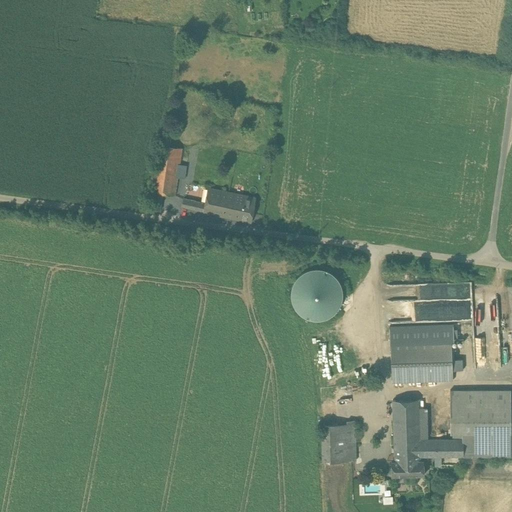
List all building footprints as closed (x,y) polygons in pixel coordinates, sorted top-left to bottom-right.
[(171,134),(161,133),(159,145),(169,146),(171,134)] [(169,146),(159,145),(152,192),(163,193),(175,195),(178,178),(185,179),(187,166),(180,165),(182,148),(169,146)] [(207,204),(206,212),(226,216),(230,200),(230,201),(231,194),(209,189),(207,204)] [(163,193),(152,192),(150,203),(161,205),(163,193)] [(254,198),(231,194),(230,201),(230,200),(226,216),(250,221),(254,198)] [(206,212),(207,204),(183,199),(181,207),(206,212)] [(294,283),(291,293),(293,303),(298,311),(306,317),(315,320),(325,319),(334,314),(340,306),(343,296),(341,286),(336,278),(328,271),(319,269),(309,270),(300,275),(294,283)] [(451,324),(390,326),(392,383),(453,380),(453,370),(452,359),(451,340),(451,329),(451,324)] [(463,359),(452,359),(453,370),(463,370),(463,359)] [(511,389),(450,390),(450,433),(462,433),(511,432),(511,389)] [(418,399),(393,400),(394,446),(419,443),(419,439),(418,406),(418,399)] [(428,406),(418,406),(419,439),(429,439),(428,406)] [(355,420),(347,421),(347,423),(348,461),(356,461),(355,420)] [(337,424),(321,424),(322,462),(348,461),(347,423),(337,424)] [(511,432),(462,433),(463,439),(464,456),(463,456),(463,457),(511,456),(511,432)] [(429,439),(419,439),(419,443),(420,456),(435,456),(441,456),(463,456),(464,456),(463,439),(429,439)] [(419,443),(394,446),(395,461),(392,461),(392,476),(424,475),(424,460),(420,460),(420,456),(419,443)]
